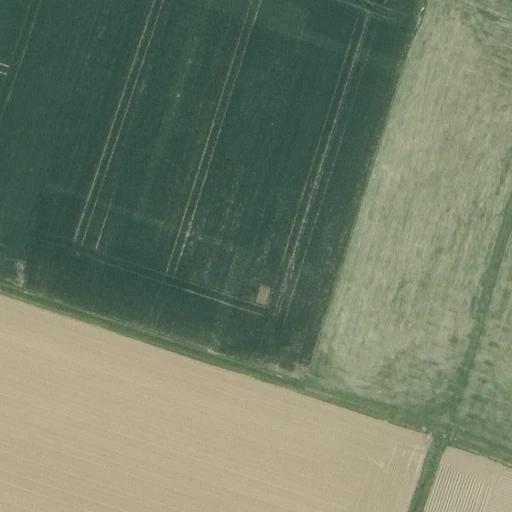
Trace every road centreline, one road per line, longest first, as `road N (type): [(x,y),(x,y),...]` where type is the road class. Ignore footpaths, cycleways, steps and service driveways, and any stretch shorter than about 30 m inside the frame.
road 1 (track): [(511,465),(0,287)]
road 2 (track): [(413,511),(511,197)]
